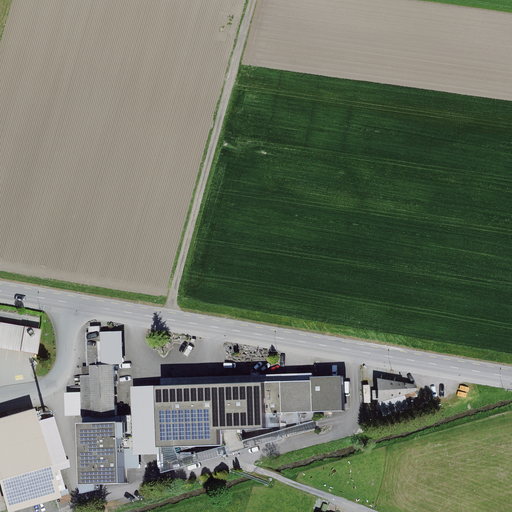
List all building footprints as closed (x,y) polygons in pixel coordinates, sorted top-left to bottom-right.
[(0,323),(0,348),(1,348),(13,351),(28,353),(40,355),(45,331),(32,329),(17,326),(4,324),(0,323)] [(128,333),(89,334),(90,365),(129,364),(128,333)] [(119,368),(109,368),(83,387),(84,417),(121,416),(119,368)] [(323,383),(137,388),(139,457),(171,456),(171,449),(234,447),(234,432),(278,431),(277,412),(352,410),(351,378),(323,379),(323,383)] [(410,384),(379,379),(380,401),(407,396),(419,392),(419,386),(410,384)] [(0,420),(0,482),(8,511),(17,511),(63,499),(37,410),(0,420)] [(130,422),(90,424),(92,485),(132,484),(130,422)]
